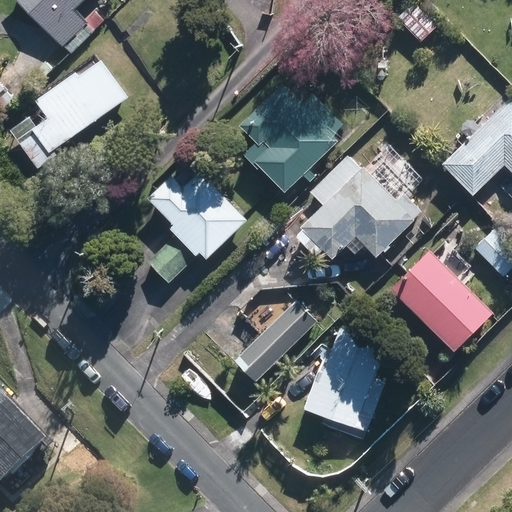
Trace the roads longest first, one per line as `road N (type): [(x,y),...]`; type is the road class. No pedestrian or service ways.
road 1 (residential): [(0,252),(250,511)]
road 2 (residential): [(511,404),(400,511)]
